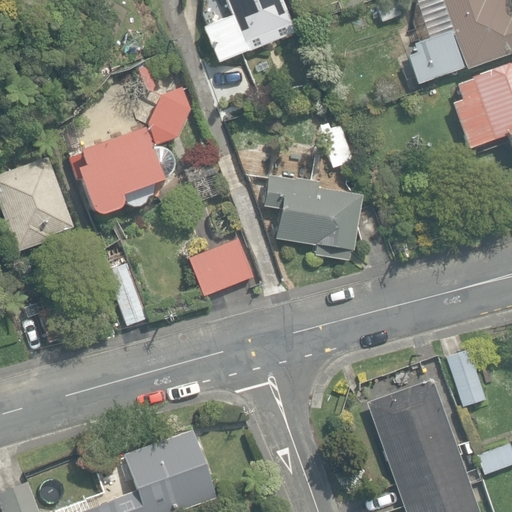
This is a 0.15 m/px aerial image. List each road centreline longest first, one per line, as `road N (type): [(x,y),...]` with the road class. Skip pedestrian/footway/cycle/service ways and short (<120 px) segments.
road 1 (tertiary): [(511,272),(252,340)]
road 2 (tertiary): [(252,340),(0,404)]
road 3 (residential): [(302,511),(252,340)]
